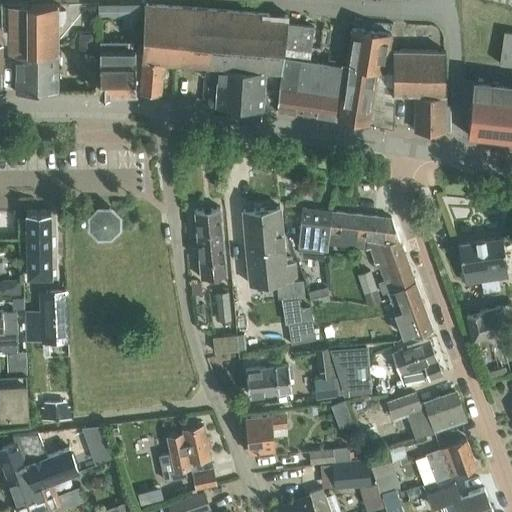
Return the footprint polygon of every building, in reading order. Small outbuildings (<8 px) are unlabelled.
[(172,64),(175,64),(219,67),(266,71),(281,73),(285,40),(287,23),(288,16),(288,15),(262,13),(210,9),(196,8),(197,8),(195,7),(194,7),(194,8),(179,7),(179,6),(177,6),(164,6),(164,5),(162,5),(148,4),(146,4),(144,36),(157,37),(156,53),(171,54),(172,55),(172,64)] [(58,93),(58,92),(58,64),(58,56),(58,53),(58,54),(58,45),(58,25),(58,10),(60,10),(60,6),(58,6),(58,5),(57,5),(57,6),(29,6),(27,6),(2,7),(2,30),(8,30),(8,56),(16,56),(16,72),(16,92),(16,93),(58,93)] [(119,5),(99,5),(99,18),(120,17),(119,5)] [(353,21),(352,27),(347,63),(338,118),(337,120),(375,126),(375,119),(370,119),(377,70),(378,70),(385,71),(388,50),(393,24),(353,21)] [(311,44),(313,27),(287,23),(285,40),(311,44)] [(511,32),(504,31),(499,64),(511,65),(511,32)] [(144,36),(142,61),(140,93),(161,95),(163,63),(172,64),(172,55),(171,54),(156,53),(157,37),(144,36)] [(309,61),(311,44),(285,40),(281,73),(282,73),(284,58),(309,61)] [(100,49),(99,91),(109,91),(109,89),(136,89),(136,49),(100,49)] [(375,126),(393,128),(395,95),(413,95),(415,95),(414,131),(444,131),(450,131),(450,105),(445,105),(445,96),(445,51),(388,50),(385,71),(378,70),(370,119),(375,119),(375,126)] [(292,111),(334,117),(338,93),(342,66),(341,66),(341,61),(328,59),(327,64),(309,61),(284,58),(282,73),(277,109),(292,111)] [(219,67),(216,105),(263,109),(266,71),(219,67)] [(474,79),(463,78),(468,128),(469,128),(468,135),(468,134),(468,135),(511,140),(511,83),(474,79)] [(280,207),(279,207),(243,210),(246,250),(250,285),(280,282),(281,285),(278,285),(279,298),(305,296),(303,279),(297,279),(295,262),(292,262),(292,258),(285,258),(280,207)] [(220,208),(203,210),(194,211),(198,245),(200,278),(226,275),(220,208)] [(298,243),(327,247),(331,211),(302,208),(298,243)] [(21,220),(21,240),(27,239),(27,276),(52,276),(51,211),(26,212),(27,220),(21,220)] [(331,211),(327,247),(328,244),(342,245),(341,246),(355,247),(359,214),(331,211)] [(359,214),(355,247),(366,248),(367,247),(370,248),(375,262),(373,263),(376,269),(380,267),(385,280),(378,282),(383,294),(387,292),(415,282),(392,218),(359,214)] [(507,263),(503,237),(485,240),(484,238),(476,239),(477,241),(458,244),(462,270),(463,270),(465,283),(481,281),(483,292),(500,289),(498,278),(508,277),(506,263),(507,263)] [(370,271),(360,274),(358,275),(368,305),(380,301),(370,271)] [(4,281),(0,285),(0,295),(21,294),(20,280),(4,281)] [(202,294),(201,282),(191,283),(192,295),(202,294)] [(415,282),(387,292),(395,313),(423,303),(415,282)] [(222,292),(216,293),(219,321),(225,320),(225,324),(231,323),(227,288),(221,288),(222,292)] [(327,288),(308,292),(311,304),(330,300),(327,288)] [(68,339),(66,291),(46,292),(48,340),(68,339)] [(23,298),(12,299),(13,309),(23,309),(23,298)] [(423,303),(395,313),(403,336),(418,335),(433,330),(423,303)] [(500,306),(466,315),(473,340),(506,331),(500,306)] [(310,307),(286,311),(291,345),(315,341),(310,307)] [(0,352),(19,351),(17,311),(3,312),(3,310),(0,310),(0,352)] [(215,352),(216,352),(238,350),(237,335),(213,337),(215,352)] [(392,353),(399,373),(403,384),(429,379),(428,379),(442,374),(429,339),(392,353)] [(368,345),(329,348),(344,395),(371,391),(368,345)] [(245,369),(248,395),(291,390),(288,365),(276,366),(245,369)] [(25,375),(0,375),(0,416),(28,415),(25,375)] [(333,377),(314,379),(317,398),(335,396),(333,377)] [(421,408),(409,412),(417,436),(465,419),(455,391),(419,404),(421,408)] [(421,408),(419,404),(415,392),(388,402),(394,418),(421,408)] [(70,406),(41,407),(41,419),(69,419),(71,418),(71,417),(70,406)] [(245,418),(249,453),(275,450),(272,428),(287,427),(285,413),(245,418)] [(171,453),(159,455),(165,481),(180,477),(180,478),(186,476),(185,468),(191,466),(192,471),(213,466),(208,447),(210,446),(208,436),(206,437),(204,424),(183,428),(184,433),(167,436),(171,453)] [(100,425),(83,427),(95,463),(111,457),(100,425)] [(0,448),(0,457),(9,480),(27,473),(33,489),(52,482),(78,472),(69,447),(47,456),(38,432),(12,434),(15,443),(0,448)] [(466,438),(425,453),(436,481),(476,466),(466,438)] [(349,447),(333,449),(334,461),(351,459),(349,447)] [(395,472),(388,447),(368,453),(375,477),(395,472)] [(333,449),(309,451),(310,463),(334,461),(333,449)] [(332,462),(332,463),(335,488),(371,484),(368,458),(332,462)] [(196,489),(217,484),(214,471),(193,475),(196,489)] [(395,472),(375,477),(379,492),(399,486),(395,472)] [(27,473),(9,480),(18,505),(36,497),(37,499),(56,492),(52,482),(33,489),(27,473)] [(455,482),(427,493),(432,507),(439,504),(442,511),(458,511),(459,511),(493,511),(484,487),(460,496),(455,482)] [(331,511),(325,494),(324,494),(322,488),(309,493),(305,494),(306,497),(283,505),(282,503),(281,503),(284,511),(331,511)] [(204,491),(169,503),(171,511),(201,511),(210,509),(204,491)] [(36,497),(18,505),(20,511),(54,511),(53,507),(60,504),(56,492),(37,499),(36,497)]
